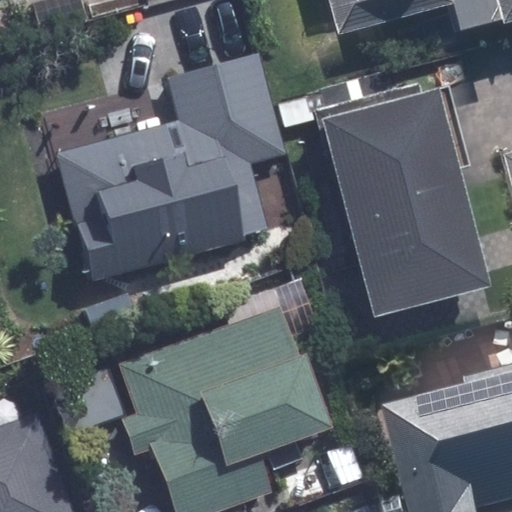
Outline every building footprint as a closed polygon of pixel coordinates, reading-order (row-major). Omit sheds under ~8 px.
[(343,0),(351,30),(462,0),(343,0)] [(173,119),(53,152),(87,274),(130,263),(262,224),(221,77),(165,92),(173,119)] [(304,108),(349,274),(336,278),(345,308),(472,275),(419,77),(304,108)] [(266,98),(239,105),(251,148),(278,141),(266,98)] [(277,307),(117,359),(134,413),(119,417),(130,452),(150,445),(172,511),(207,511),(267,492),(251,444),(314,422),(277,307)] [(511,511),(511,358),(472,368),(474,377),(392,398),(422,511),(511,511)] [(0,511),(61,511),(28,411),(0,421),(0,511)] [(318,460),(278,473),(286,500),(326,485),(318,460)] [(409,511),(403,485),(374,492),(378,511),(409,511)]
